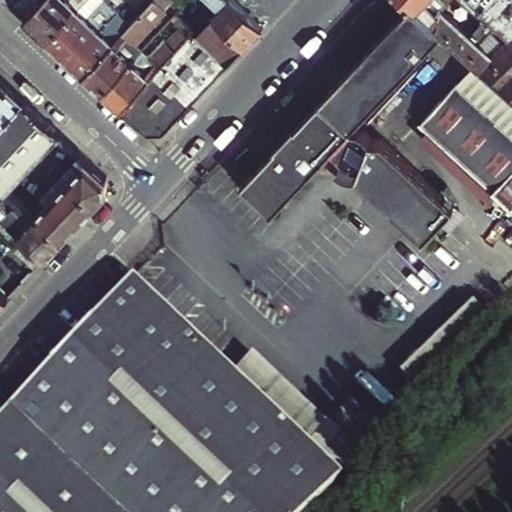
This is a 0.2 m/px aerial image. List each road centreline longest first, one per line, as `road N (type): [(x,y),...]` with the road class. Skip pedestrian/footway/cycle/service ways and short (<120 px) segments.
road 1 (secondary): [(329,0),(158,180)]
road 2 (secondary): [(158,180),(0,348)]
road 3 (residential): [(0,31),(158,180)]
